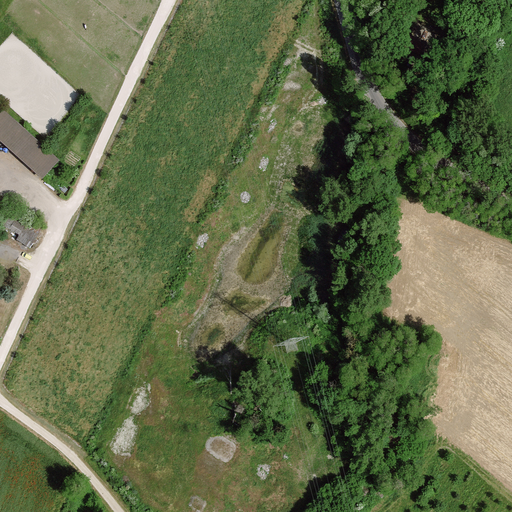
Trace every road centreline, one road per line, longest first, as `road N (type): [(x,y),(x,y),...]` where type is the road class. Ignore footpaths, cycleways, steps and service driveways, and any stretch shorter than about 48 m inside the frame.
road 1 (track): [(0,380),(38,365),(62,342),(100,208),(130,164),(213,101),(240,0)]
road 2 (track): [(191,115),(184,252),(205,286),(234,291),(254,268),(261,107)]
road 3 (track): [(169,0),(0,357)]
road 4 (unclassified): [(342,0),(365,80),(388,117),(434,159),(511,208)]
road 5 (track): [(326,0),(336,44),(324,68),(261,107),(213,101)]
road 6 (track): [(0,404),(77,469),(110,511)]
road 7 (track): [(507,205),(505,186),(444,142),(415,97)]
